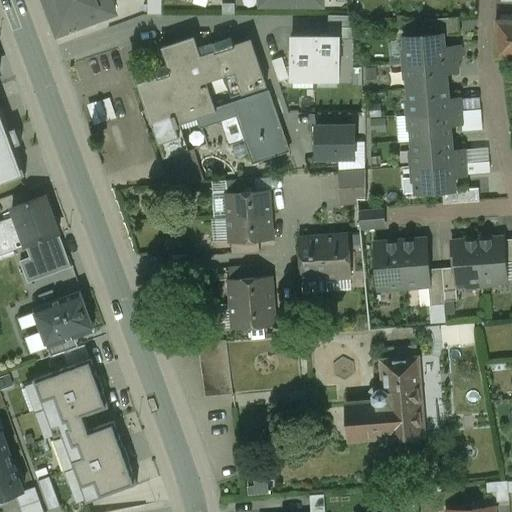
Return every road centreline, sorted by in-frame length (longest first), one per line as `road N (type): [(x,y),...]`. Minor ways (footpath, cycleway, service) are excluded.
road 1 (residential): [(12,0),(197,510)]
road 2 (residential): [(511,178),(486,58),(488,0)]
